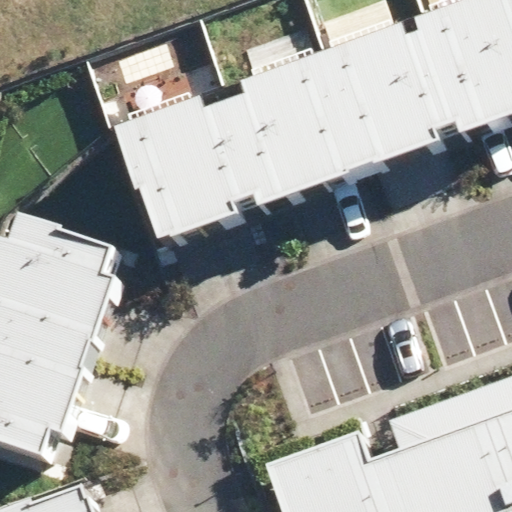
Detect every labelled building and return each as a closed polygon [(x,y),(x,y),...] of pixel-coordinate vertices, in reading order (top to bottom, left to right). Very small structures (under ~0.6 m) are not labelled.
[(511,0),(457,0),(432,9),(479,139),(511,127),(511,0)] [(432,9),(330,46),(376,176),(479,139),(432,9)] [(330,46),(227,83),(274,212),(376,176),(330,46)] [(227,83),(125,119),(172,249),(274,212),(227,83)] [(139,252),(20,215),(0,278),(0,326),(106,358),(139,252)] [(106,358),(0,326),(0,443),(72,465),(106,358)] [(375,436),(279,471),(294,511),(511,511),(511,384),(406,424),(415,448),(384,459),(375,436)] [(106,511),(98,488),(26,511),(106,511)]
